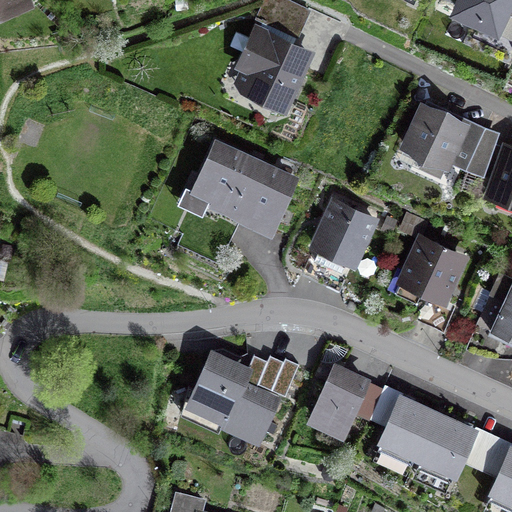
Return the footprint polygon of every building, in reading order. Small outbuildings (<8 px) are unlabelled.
[(0,0),(0,12),(28,3),(26,0),(0,0)] [(511,15),(511,0),(459,0),(456,7),(480,19),(478,23),(497,32),(507,13),(511,15)] [(322,51),(258,23),(238,69),(248,74),(240,91),(295,114),(322,51)] [(440,176),(464,124),(445,115),(424,105),(405,145),(426,154),(420,167),(440,176)] [(308,176),(221,136),(194,195),(281,235),(308,176)] [(511,148),(506,147),(490,194),(511,201),(511,148)] [(374,219),(335,201),(315,245),(353,262),(374,219)] [(463,255),(422,236),(401,281),(442,300),(463,255)] [(511,284),(491,330),(511,340),(511,284)] [(260,369),(217,350),(191,409),(270,445),(291,399),(254,382),(260,369)] [(383,388),(336,366),(313,416),(342,430),(352,407),(371,416),(383,388)] [(434,412),(401,396),(378,447),(411,462),(434,412)] [(451,480),(474,430),(441,415),(418,465),(451,480)] [(511,448),(489,497),(511,507),(511,448)] [(178,494),(173,511),(208,511),(211,501),(178,494)]
